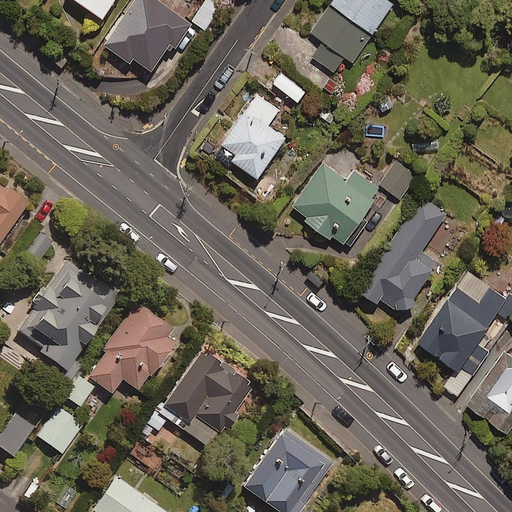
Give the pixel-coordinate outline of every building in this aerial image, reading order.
[(110,0),(83,0),(102,12),(110,0)] [(132,0),(102,42),(128,61),(132,55),(149,68),(165,45),(170,49),(190,20),(161,0),(132,0)] [(392,1),(391,0),(331,0),(310,30),(323,39),(312,55),(333,69),(344,53),(352,59),(392,1)] [(304,89),(280,71),(273,80),(297,98),(304,89)] [(275,107),(255,92),(221,140),(234,149),(230,155),(256,174),(284,134),(266,120),(275,107)] [(416,173),(395,159),(379,182),(400,197),(416,173)] [(347,177),(323,160),(290,206),(340,242),(380,186),(354,168),(347,177)] [(0,234),(24,201),(0,183),(0,234)] [(445,211),(421,194),(358,286),(376,298),(379,295),(401,310),(437,258),(420,247),(445,211)] [(51,240),(38,231),(23,250),(36,260),(51,240)] [(116,290),(56,249),(41,269),(47,273),(27,302),(32,306),(15,330),(39,347),(37,350),(62,367),(116,290)] [(483,328),(497,309),(509,317),(511,312),(511,290),(510,290),(506,296),(466,268),(417,338),(457,366),(459,362),(474,371),(490,348),(483,343),(490,333),(483,328)] [(168,325),(133,301),(82,373),(108,391),(119,377),(136,389),(172,339),(162,332),(168,325)] [(511,354),(503,347),(465,399),(506,429),(511,420),(511,354)] [(248,384),(198,349),(147,423),(156,430),(165,417),(206,445),(248,384)] [(91,385),(76,374),(62,394),(77,405),(91,385)] [(81,423),(57,406),(36,434),(60,452),(81,423)] [(31,425),(14,413),(0,432),(0,446),(10,454),(31,425)] [(292,511),(329,460),(281,426),(240,484),(279,511),(292,511)] [(165,511),(113,475),(90,508),(95,511),(165,511)]
